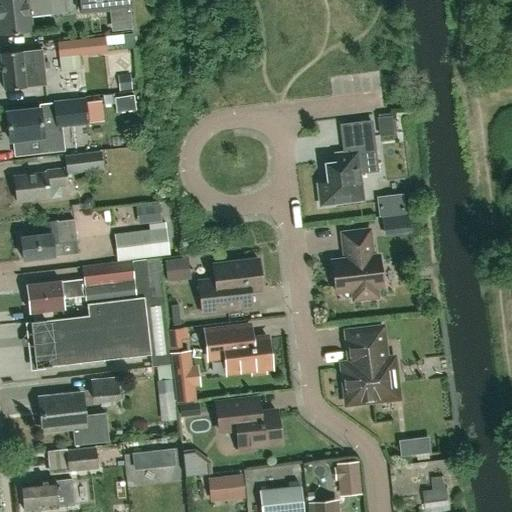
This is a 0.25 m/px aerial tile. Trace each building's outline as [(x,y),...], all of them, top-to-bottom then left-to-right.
[(0,0),(0,35),(32,32),(29,8),(49,6),(48,0),(0,0)] [(81,10),(128,5),(127,0),(79,0),(81,8),(81,10)] [(106,32),(109,50),(123,47),(121,30),(106,32)] [(105,36),(85,39),(57,42),(58,57),(87,54),(106,52),(105,36)] [(22,52),(22,51),(0,54),(5,90),(26,88),(26,87),(46,85),(42,50),(22,52)] [(42,126),(55,125),(55,127),(83,124),(83,123),(89,122),(86,105),(54,108),(42,110),(41,109),(7,113),(10,140),(43,136),(42,126)] [(391,116),(376,118),(379,137),(393,135),(391,116)] [(325,164),(327,183),(319,184),(322,204),(343,202),(342,196),(362,193),(359,170),(376,168),(377,172),(378,172),(372,122),(341,125),(345,159),(336,160),(336,163),(325,164)] [(49,186),(68,184),(67,173),(103,169),(101,152),(65,157),(67,168),(46,171),(46,173),(14,177),(17,202),(50,198),(49,186)] [(78,253),(77,241),(74,219),(42,223),(43,235),(21,238),(24,260),(55,256),(62,256),(78,253)] [(114,234),(116,261),(116,262),(159,257),(159,256),(170,254),(166,221),(148,223),(149,230),(114,234)] [(333,263),(336,291),(354,288),(356,300),(379,297),(378,286),(384,285),(381,257),(375,258),(371,230),(344,234),(347,261),(333,263)] [(25,322),(26,333),(22,338),(23,346),(27,345),(30,370),(44,369),(44,366),(150,354),(151,366),(171,364),(159,257),(116,262),(83,266),(84,280),(76,281),(76,280),(26,286),(29,313),(65,308),(64,298),(79,296),(78,295),(86,295),(87,304),(86,304),(88,315),(25,322)] [(197,282),(195,260),(175,262),(177,283),(197,282)] [(203,314),(236,310),(252,308),(250,290),(263,289),(259,261),(214,266),(215,281),(199,283),(203,314)] [(272,367),(268,337),(252,339),(252,338),(250,339),(249,326),(229,328),(205,331),(209,359),(225,357),(227,372),(252,369),(256,373),(262,372),(266,367),(272,367)] [(340,366),(344,402),(396,396),(391,360),(384,361),(380,329),(344,333),(348,365),(340,366)] [(194,387),(200,386),(202,386),(199,365),(197,365),(191,366),(190,351),(170,353),(176,403),(196,401),(194,387)] [(94,401),(118,399),(116,380),(92,381),(94,401)] [(43,431),(71,428),(73,445),(109,442),(105,413),(83,415),(81,394),(39,398),(43,431)] [(277,412),(259,414),(258,399),(242,401),(217,404),(220,432),(237,430),(240,452),(256,450),(255,446),(281,443),(277,412)] [(188,419),(208,419),(208,409),(188,408),(188,419)] [(438,455),(437,438),(407,440),(409,457),(438,455)] [(69,472),(98,469),(95,446),(66,449),(47,451),(49,474),(69,472)] [(152,451),(154,468),(175,466),(173,449),(152,451)] [(185,477),(212,474),(210,461),(195,449),(182,451),(185,477)] [(359,495),(356,463),(336,465),(336,467),(334,468),(335,481),(338,481),(339,497),(359,495)] [(55,480),(54,480),(53,476),(34,477),(34,482),(22,483),(24,510),(58,507),(57,495),(62,494),(60,481),(55,481),(55,480)] [(422,491),(425,511),(442,511),(451,511),(447,488),(445,488),(443,476),(431,478),(433,490),(422,491)] [(218,504),(254,502),(253,486),(217,488),(218,504)] [(302,511),(300,486),(258,491),(260,511),(302,511)] [(312,511),(336,511),(335,501),(311,503),(312,511)]
